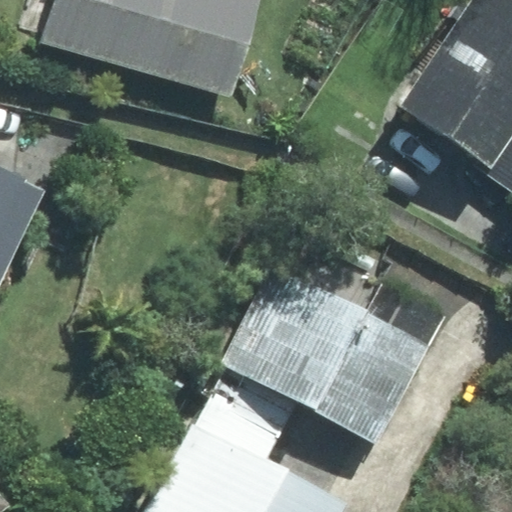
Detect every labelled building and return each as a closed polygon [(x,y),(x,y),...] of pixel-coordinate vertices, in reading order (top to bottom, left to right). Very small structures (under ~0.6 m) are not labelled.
[(47,0),(35,41),(222,98),(251,0),(47,0)] [(511,0),(460,0),(388,110),(511,191),(511,0)] [(0,230),(21,185),(0,175),(0,230)] [(257,265),(204,365),(356,445),(425,316),(364,284),(348,313),(257,265)] [(320,511),(326,502),(174,423),(127,511),(320,511)]
